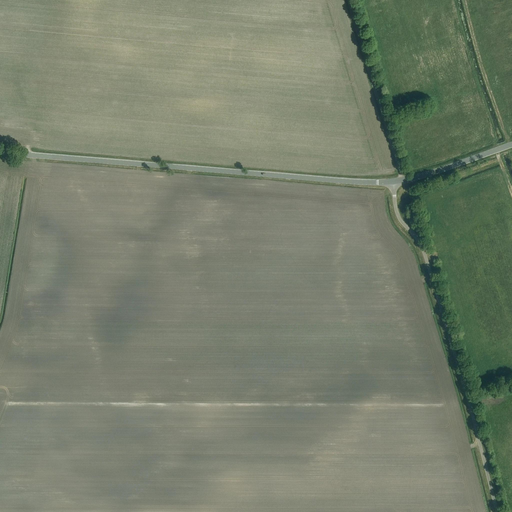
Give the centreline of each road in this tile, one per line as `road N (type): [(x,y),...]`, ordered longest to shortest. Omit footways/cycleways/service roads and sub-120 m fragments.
road 1 (tertiary): [(393,182),(0,152)]
road 2 (unclassified): [(496,511),(426,258),(400,220),(393,182)]
road 3 (track): [(402,180),(348,0)]
road 4 (track): [(466,0),(511,144)]
road 5 (tertiary): [(511,144),(393,182)]
